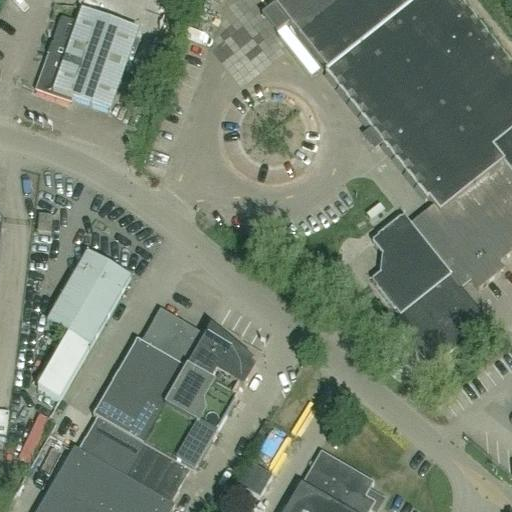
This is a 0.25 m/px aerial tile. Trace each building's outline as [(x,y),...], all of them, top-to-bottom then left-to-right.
[(435,210),(411,228),(404,219),(372,244),(373,245),(374,244),(385,257),(382,277),(373,284),(372,283),(371,284),(399,319),(404,315),(422,337),(411,346),(431,370),(488,324),(456,285),(466,277),(478,292),(504,272),(498,265),(511,254),(511,70),(456,0),(268,0),(327,74),(325,75),(326,76),(328,75),(435,210)] [(110,115),(138,34),(82,14),(78,25),(62,19),(36,93),(72,106),(73,102),(110,115)] [(249,38),(217,83),(229,92),(261,47),(249,38)] [(39,216),(38,233),(50,234),(52,218),(39,216)] [(68,338),(37,391),(58,403),(130,281),(87,256),(47,326),(68,338)] [(193,477),(237,402),(233,399),(238,390),(243,393),(255,372),(250,369),(253,365),(210,330),(205,339),(160,312),(140,345),(136,343),(92,418),(96,421),(95,423),(77,453),(73,451),(37,511),(172,511),(174,509),(170,507),(187,477),(188,475),(193,477)] [(371,511),(375,506),(365,500),(374,486),(321,455),(287,511),(371,511)]
